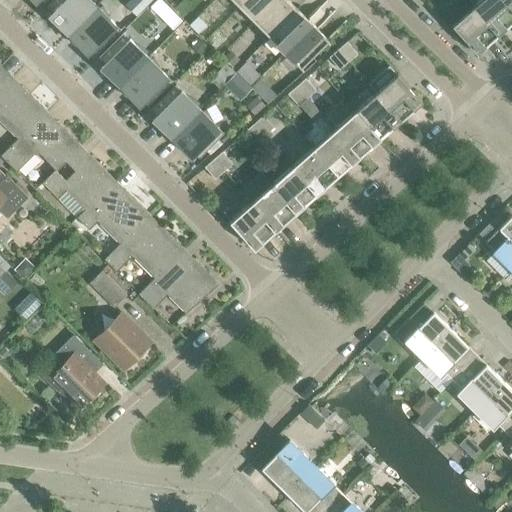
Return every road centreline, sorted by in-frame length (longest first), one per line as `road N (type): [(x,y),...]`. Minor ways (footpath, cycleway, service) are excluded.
road 1 (residential): [(273,296),(0,19)]
road 2 (unclassified): [(469,120),(273,296)]
road 3 (unclassified): [(273,296),(113,433),(98,467)]
road 4 (unclassified): [(206,480),(325,347)]
road 5 (residential): [(352,0),(469,120)]
road 6 (residential): [(491,100),(391,0)]
road 7 (unclassified): [(325,347),(420,257)]
road 8 (unclassified): [(420,257),(511,163)]
road 9 (residential): [(420,257),(511,345)]
